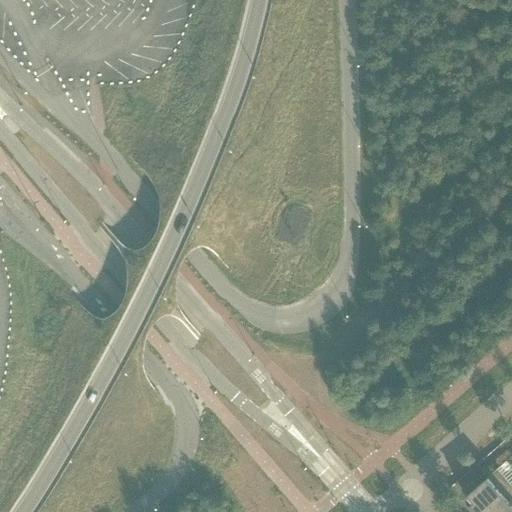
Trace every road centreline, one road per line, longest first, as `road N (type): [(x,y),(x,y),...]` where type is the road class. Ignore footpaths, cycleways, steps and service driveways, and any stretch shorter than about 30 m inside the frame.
road 1 (unclassified): [(0,58),(237,304),(266,323),(293,324),(332,300),(346,269),(342,0)]
road 2 (secondary): [(30,511),(153,295),(251,61),(266,0)]
road 3 (unclassified): [(136,511),(172,481),(188,448),(187,416),(0,190)]
road 4 (residential): [(511,397),(408,487)]
